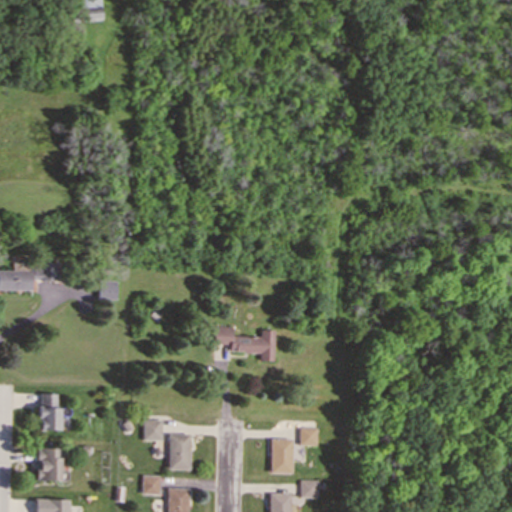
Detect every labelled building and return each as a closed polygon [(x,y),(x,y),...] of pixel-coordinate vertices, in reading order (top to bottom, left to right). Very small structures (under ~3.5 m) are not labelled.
[(77,0),(78,21),(99,20),(98,0),(77,0)] [(56,279),(56,261),(11,261),(11,270),(0,270),(0,289),(30,289),(30,279),(56,279)] [(270,360),(271,329),(257,329),(257,335),(229,335),(229,326),(210,325),(210,343),(227,344),(227,351),(257,352),(256,360),(270,360)] [(56,429),(56,393),(37,393),(37,429),(56,429)] [(160,419),(141,419),(141,439),(159,439),(160,419)] [(297,444),(315,444),(315,427),(297,426),(297,444)] [(187,469),(188,433),(166,433),(165,468),(187,469)] [(289,472),(290,438),(268,438),(267,471),(289,472)] [(58,479),(58,456),(54,456),(55,447),(34,447),(33,479),(58,479)] [(156,494),(157,475),(140,474),(139,493),(156,494)] [(316,480),(298,480),(298,496),(315,497),(316,480)] [(186,511),(187,488),(165,487),(164,511),(186,511)] [(288,511),(288,493),(267,492),(266,511),(288,511)] [(67,511),(67,499),(33,498),(33,511),(67,511)]
